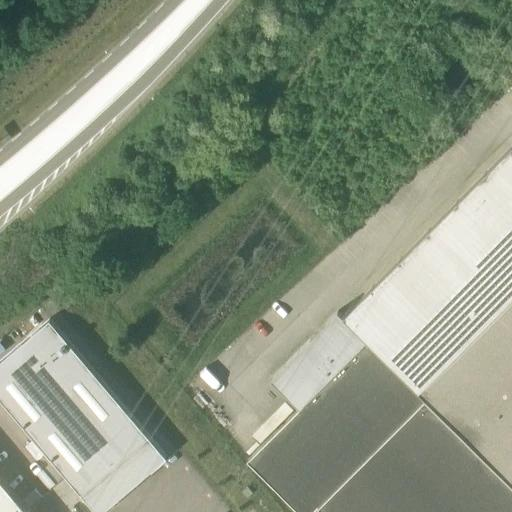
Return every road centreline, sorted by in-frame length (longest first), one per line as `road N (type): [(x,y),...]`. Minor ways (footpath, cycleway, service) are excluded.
road 1 (primary): [(0,217),(221,0)]
road 2 (primary): [(173,0),(0,157)]
road 3 (track): [(109,330),(212,452),(244,511)]
